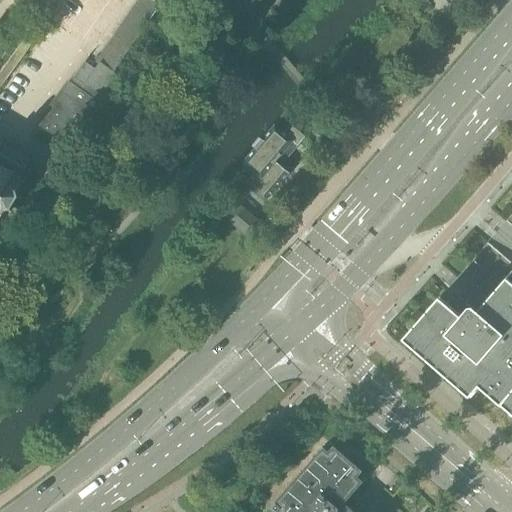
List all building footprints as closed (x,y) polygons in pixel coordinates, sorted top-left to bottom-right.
[(153,24),(165,8),(170,0),(139,0),(133,10),(153,24)] [(424,12),(431,6),(426,0),(416,0),(414,2),(424,12)] [(104,92),(103,91),(89,81),(97,71),(85,62),(73,78),(86,87),(82,93),(74,87),(63,101),(59,98),(38,125),(59,142),(52,151),(58,156),(66,146),(67,147),(97,104),(96,103),(104,92)] [(101,66),(97,71),(89,81),(103,91),(115,76),(101,66)] [(283,132),(275,126),(244,163),(252,170),(242,182),(266,202),(289,173),(277,163),(293,143),(298,147),(309,134),(294,121),(283,132)] [(0,220),(5,212),(9,210),(9,211),(11,210),(11,208),(17,199),(18,199),(19,196),(18,197),(17,192),(31,169),(26,167),(30,160),(1,143),(0,145),(0,220)] [(233,200),(222,214),(249,238),(261,224),(233,200)] [(511,272),(478,312),(474,308),(469,309),(461,317),(440,299),(403,341),(470,399),(480,388),(501,406),(501,408),(511,416),(511,272)] [(354,511),(345,504),(369,477),(329,442),(270,509),(273,511),(354,511)]
